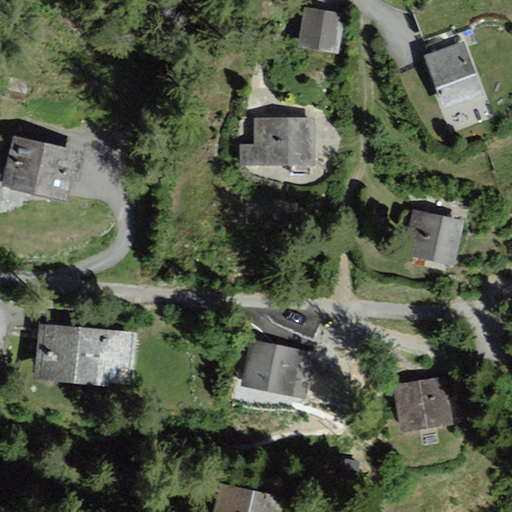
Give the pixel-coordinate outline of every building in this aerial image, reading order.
[(346,14),(303,6),(297,45),(340,52),(346,14)] [(463,39),(421,54),(449,133),(491,118),(463,39)] [(320,164),(319,121),(264,123),(265,144),(248,145),(249,167),(320,164)] [(91,154),(23,140),(13,189),(81,203),(91,154)] [(468,222),(411,213),(404,254),(462,263),(468,222)] [(138,333),(51,329),(48,381),(119,385),(120,370),(137,371),(138,333)] [(322,353),(260,346),(255,388),(317,396),(322,353)] [(462,377),(408,389),(418,434),(472,423),(462,377)] [(282,511),(284,496),(225,491),(222,511),(282,511)]
